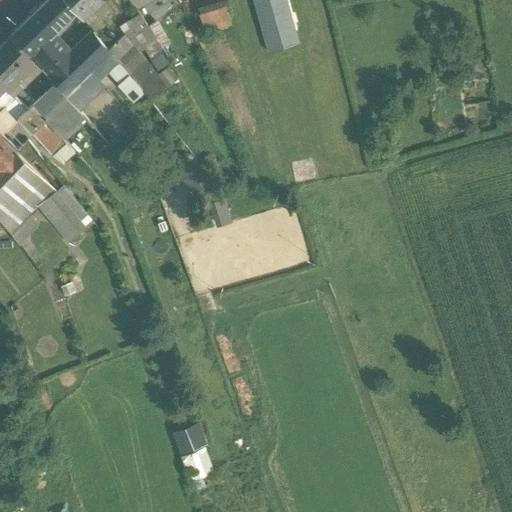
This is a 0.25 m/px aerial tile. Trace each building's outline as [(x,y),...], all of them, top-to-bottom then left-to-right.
[(78,13),(66,0),(48,0),(47,1),(68,23),(78,13)] [(102,0),(66,0),(78,13),(90,25),(96,19),(92,13),(104,2),(102,0)] [(286,0),(256,0),(271,54),(299,46),(286,0)] [(47,1),(11,36),(34,61),(35,59),(46,72),(53,73),(71,56),(53,37),(68,23),(47,1)] [(222,6),(198,12),(202,29),(226,23),(222,6)] [(149,31),(134,40),(143,57),(159,47),(149,31)] [(109,51),(94,34),(82,45),(107,73),(109,72),(119,62),(109,51)] [(34,61),(11,36),(2,45),(18,62),(20,60),(32,72),(38,66),(34,61)] [(134,61),(118,43),(109,51),(119,62),(151,98),(151,99),(164,89),(142,62),(134,61)] [(18,62),(2,45),(0,46),(0,82),(6,90),(5,90),(7,91),(9,93),(32,72),(20,60),(18,62)] [(107,73),(82,45),(73,54),(98,82),(107,73)] [(98,82),(73,54),(71,56),(53,73),(77,101),(98,82)] [(151,98),(119,62),(109,72),(147,118),(159,110),(151,99),(151,98)] [(74,107),(55,86),(33,106),(52,127),(74,107)] [(7,91),(5,90),(0,95),(0,116),(5,112),(16,123),(19,121),(17,120),(26,112),(9,93),(7,91)] [(52,127),(33,106),(26,112),(17,120),(19,121),(45,150),(60,136),(52,127)] [(74,107),(52,127),(60,136),(83,116),(74,107)] [(60,136),(45,150),(53,159),(62,165),(74,154),(60,136)] [(16,154),(0,138),(0,170),(0,171),(16,154)] [(194,162),(186,150),(175,158),(184,169),(185,168),(190,175),(197,171),(192,164),(194,162)] [(0,185),(0,221),(12,236),(42,209),(57,194),(16,154),(0,171),(0,170),(0,176),(5,181),(0,185)] [(93,225),(64,188),(42,209),(70,245),(93,225)] [(232,224),(226,201),(212,204),(219,228),(232,224)] [(70,285),(62,290),(67,298),(75,292),(70,285)] [(223,486),(207,441),(184,449),(200,494),(223,486)]
